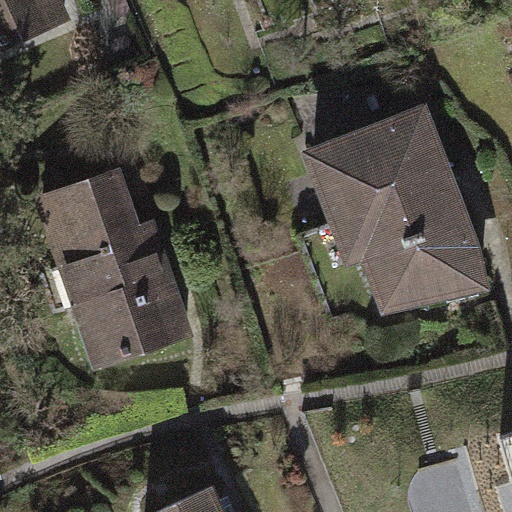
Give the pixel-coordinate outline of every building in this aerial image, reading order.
[(72,0),(0,0),(0,52),(78,9),(72,0)] [(494,290),(430,103),(305,150),(350,268),(366,263),(386,316),(494,290)] [(123,170),(37,201),(98,373),(198,338),(157,220),(143,225),(123,170)] [(511,437),(503,441),(511,473),(511,437)] [(220,511),(212,492),(166,511),(220,511)]
